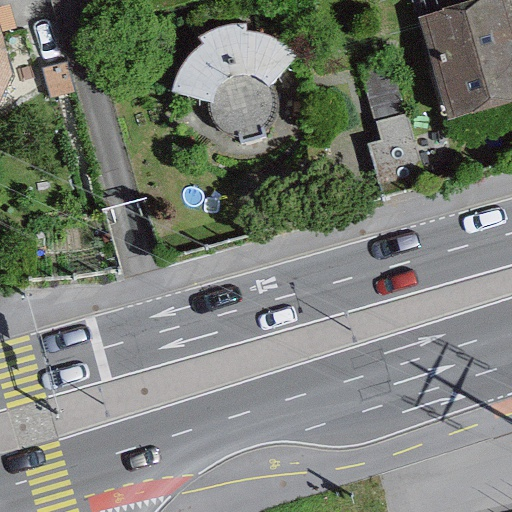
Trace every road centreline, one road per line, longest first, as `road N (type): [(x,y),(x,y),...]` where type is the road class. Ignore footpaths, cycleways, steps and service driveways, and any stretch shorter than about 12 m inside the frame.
road 1 (primary): [(511,232),(0,377)]
road 2 (primary): [(189,432),(511,342)]
road 3 (primary): [(0,490),(189,432)]
